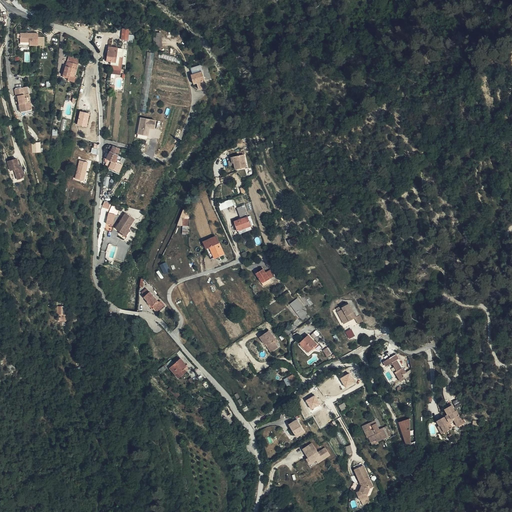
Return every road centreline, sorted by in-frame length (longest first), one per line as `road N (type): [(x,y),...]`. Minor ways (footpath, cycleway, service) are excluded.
road 1 (residential): [(113,309),(95,277),(102,128),(94,49),(2,0)]
road 2 (residential): [(249,426),(321,370),(385,337),(409,351),(433,346),(449,377)]
road 3 (track): [(449,377),(458,368),(460,328),(447,306),(453,301),(485,307),(498,364),(511,363)]
road 4 (unclassified): [(249,426),(159,319),(113,309)]
